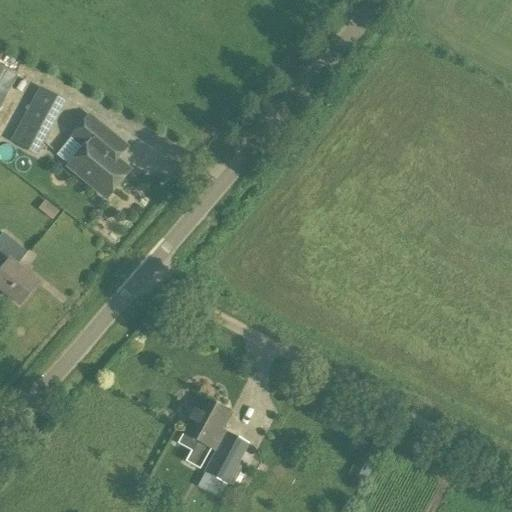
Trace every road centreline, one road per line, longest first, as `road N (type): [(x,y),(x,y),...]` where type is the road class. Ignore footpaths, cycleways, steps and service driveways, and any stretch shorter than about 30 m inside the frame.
road 1 (unclassified): [(511,470),(142,276)]
road 2 (unclassified): [(142,276),(380,0)]
road 3 (unclassified): [(0,439),(142,276)]
